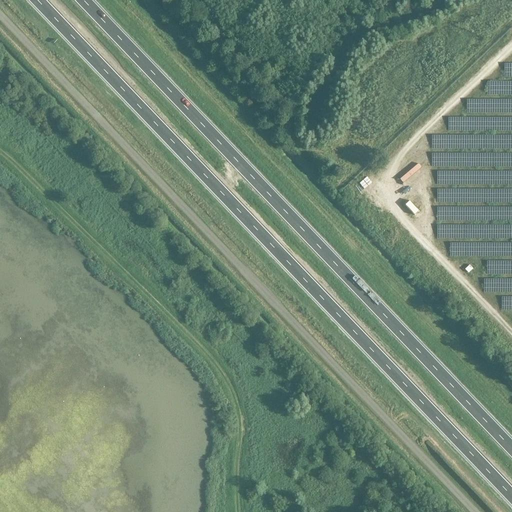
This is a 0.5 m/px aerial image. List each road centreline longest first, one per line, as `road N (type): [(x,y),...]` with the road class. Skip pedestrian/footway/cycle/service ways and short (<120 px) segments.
road 1 (trunk): [(37,0),(511,495)]
road 2 (unclassified): [(475,511),(0,18)]
road 3 (trunk): [(511,449),(81,0)]
